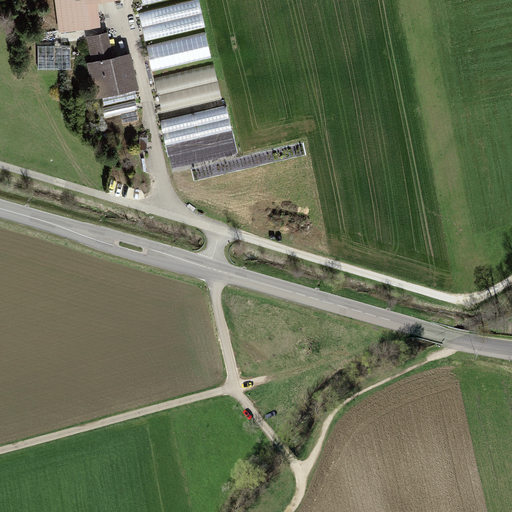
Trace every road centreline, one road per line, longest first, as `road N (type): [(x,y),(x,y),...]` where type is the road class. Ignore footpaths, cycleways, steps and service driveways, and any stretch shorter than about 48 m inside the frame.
road 1 (secondary): [(511,348),(450,338),(0,208)]
road 2 (track): [(287,511),(327,420),(343,402),(459,340)]
road 3 (track): [(234,386),(0,451)]
road 4 (track): [(303,473),(234,386),(210,268)]
road 5 (track): [(0,164),(221,230)]
